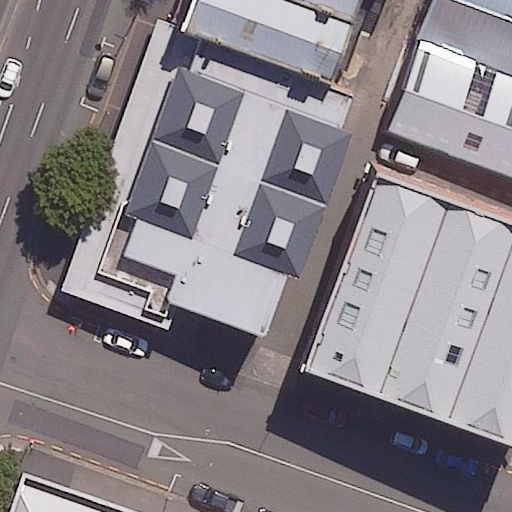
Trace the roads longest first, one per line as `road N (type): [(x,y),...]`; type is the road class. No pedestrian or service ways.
road 1 (residential): [(424,511),(227,441),(156,434),(0,383)]
road 2 (secondary): [(79,0),(0,222)]
